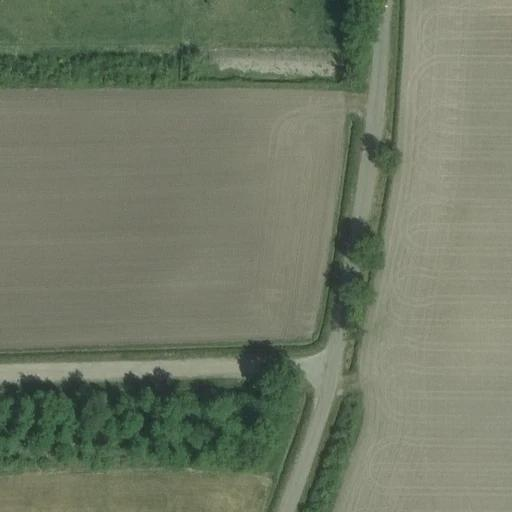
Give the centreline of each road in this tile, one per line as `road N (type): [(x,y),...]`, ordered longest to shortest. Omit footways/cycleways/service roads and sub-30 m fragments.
road 1 (unclassified): [(285,511),(320,411),(348,283),(383,0)]
road 2 (track): [(0,372),(331,365)]
